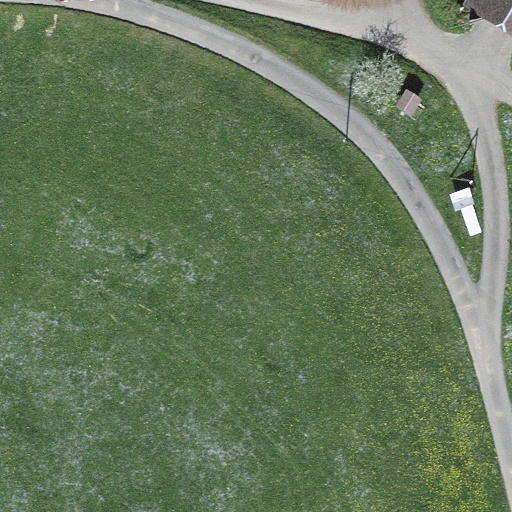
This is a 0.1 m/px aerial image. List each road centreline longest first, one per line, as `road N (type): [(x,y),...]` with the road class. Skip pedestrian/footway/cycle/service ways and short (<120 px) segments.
road 1 (track): [(511,461),(477,318),(428,217),(372,140),(260,60),(96,0)]
road 2 (track): [(264,0),(318,10),(471,64),(493,138),(501,234),(477,318)]
